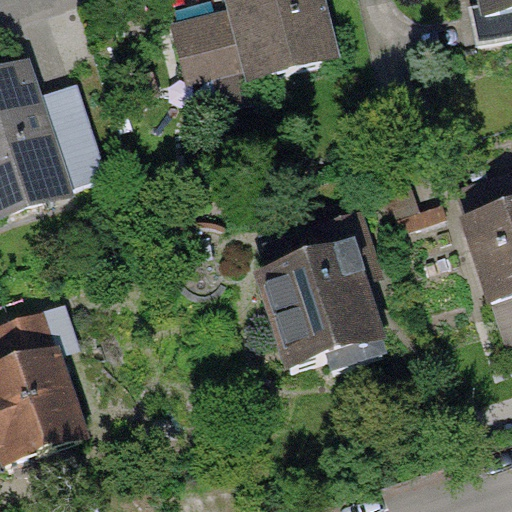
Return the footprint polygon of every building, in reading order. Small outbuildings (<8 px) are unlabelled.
[(346,64),(329,0),(270,0),(233,9),(235,19),(178,33),(190,80),(247,66),(252,87),(346,64)] [(511,0),(480,0),(484,22),(511,17),(511,0)] [(47,74),(0,85),(0,229),(80,209),(47,74)] [(511,219),(466,235),(494,316),(511,309),(511,219)] [(368,257),(267,285),(293,381),(395,352),(368,257)] [(18,378),(0,382),(0,450),(7,477),(93,453),(57,323),(6,338),(18,378)]
